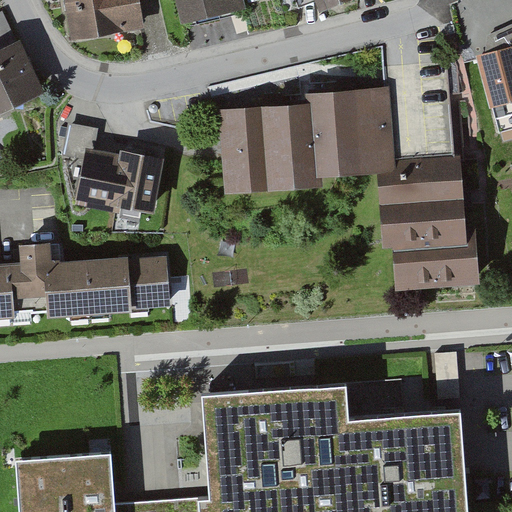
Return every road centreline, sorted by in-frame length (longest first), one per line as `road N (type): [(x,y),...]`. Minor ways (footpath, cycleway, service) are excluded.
road 1 (residential): [(511,315),(0,355)]
road 2 (residential): [(17,0),(64,77),(103,91),(463,0)]
